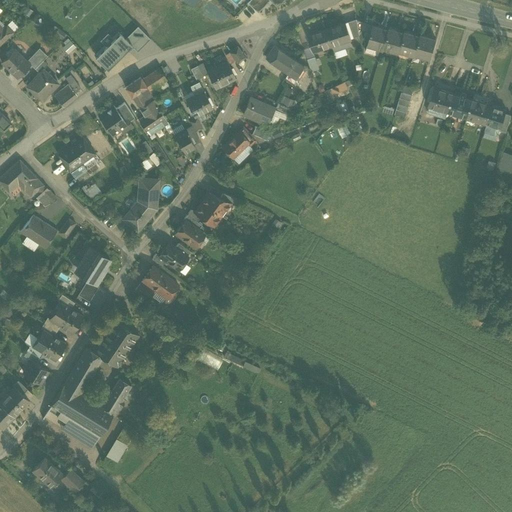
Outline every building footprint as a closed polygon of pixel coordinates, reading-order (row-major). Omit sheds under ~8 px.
[(269,0),(270,0),(277,7),(283,0),(248,0),(247,2),(258,12),(269,0)] [(32,10),(27,6),(23,12),(28,16),(32,10)] [(357,20),(349,23),(354,38),(359,36),(357,20)] [(12,21),(7,25),(13,31),(18,27),(12,21)] [(346,23),(327,29),(332,44),(351,39),(346,23)] [(0,43),(13,31),(7,25),(5,27),(4,28),(0,24),(0,43)] [(373,25),(367,44),(383,49),(383,47),(388,29),(373,25)] [(133,47),(137,51),(150,39),(137,26),(125,38),(132,45),(131,45),(133,47)] [(64,34),(57,28),(54,33),(61,38),(64,34)] [(389,28),(388,29),(383,47),(399,52),(399,51),(404,33),(389,28)] [(332,44),(327,29),(308,35),(312,46),(314,51),(332,44)] [(111,37),(113,38),(106,45),(105,44),(104,45),(104,44),(94,54),(96,56),(95,57),(107,69),(126,50),(128,52),(133,47),(131,45),(132,45),(125,38),(118,31),(111,37)] [(404,31),(404,33),(399,51),(414,55),(415,54),(419,36),(404,31)] [(113,38),(111,37),(107,33),(100,41),(104,44),(104,45),(105,44),(106,45),(113,38)] [(420,34),(419,36),(415,54),(430,58),(436,39),(420,34)] [(62,47),(68,54),(76,47),(70,40),(65,45),(62,47)] [(284,52),(274,45),(266,58),(276,65),(284,52)] [(245,57),(237,46),(229,52),(237,63),(245,57)] [(314,51),(312,46),(304,49),(311,71),(319,69),(314,51)] [(35,69),(42,60),(47,56),(39,48),(26,61),(30,64),(35,69)] [(14,49),(1,62),(18,78),(30,64),(26,61),(14,49)] [(303,65),(284,52),(276,65),(289,73),(296,78),(303,65)] [(39,73),(43,69),(47,64),(42,60),(35,69),(39,73)] [(227,61),(215,67),(224,83),(235,78),(227,61)] [(207,72),(207,71),(203,64),(197,66),(203,78),(209,75),(207,72)] [(305,69),(303,65),(296,78),(289,73),(286,78),(296,84),(305,69)] [(197,81),(203,78),(197,66),(191,69),(197,81)] [(224,83),(215,67),(207,71),(207,72),(209,75),(215,88),(224,83)] [(166,80),(159,68),(142,78),(151,93),(157,89),(156,86),(166,80)] [(344,71),(345,78),(357,76),(355,68),(344,71)] [(26,86),(42,101),(58,83),(43,69),(39,73),(26,86)] [(69,85),(75,93),(79,90),(69,76),(65,79),(69,84),(69,85)] [(131,97),(146,87),(140,77),(125,87),(131,97)] [(192,91),(194,95),(203,91),(199,83),(190,87),(192,91)] [(345,83),(327,91),(331,99),(336,97),(348,92),(345,83)] [(55,94),(64,106),(77,96),(75,93),(69,85),(55,94)] [(428,106),(447,112),(453,93),(439,89),(439,87),(434,85),(428,106)] [(164,118),(146,87),(131,97),(143,116),(138,119),(139,121),(139,122),(145,131),(164,118)] [(403,93),(411,95),(413,89),(405,87),(403,93)] [(186,100),(194,95),(192,91),(183,95),(186,100)] [(194,95),(203,112),(212,107),(204,91),(203,91),(194,95)] [(394,115),(405,118),(412,95),(411,95),(403,93),(401,92),(394,115)] [(453,93),(447,112),(466,118),(472,99),(465,97),(466,95),(461,93),(460,95),(453,93)] [(194,116),(203,112),(194,95),(186,100),(194,116)] [(275,109),(251,98),(244,114),(269,126),(276,110),(276,109),(275,109)] [(487,104),(472,99),(466,118),(476,121),(486,124),(492,105),(492,103),(487,101),(487,104)] [(124,102),(115,108),(126,123),(129,121),(134,117),(124,102)] [(278,103),(275,109),(276,109),(276,110),(287,115),(290,108),(278,103)] [(115,108),(113,105),(98,115),(112,135),(120,129),(127,124),(126,123),(115,108)] [(506,110),(492,105),(486,124),(500,128),(501,128),(505,113),(506,110)] [(1,113),(0,113),(0,126),(3,130),(11,123),(1,113)] [(511,115),(505,113),(501,128),(500,128),(499,131),(506,132),(511,115)] [(167,122),(164,118),(145,131),(149,135),(162,125),(167,122)] [(195,132),(202,128),(196,118),(190,121),(195,132)] [(476,121),(466,118),(464,124),(475,127),(476,121)] [(132,126),(129,121),(126,123),(127,124),(120,129),(123,133),(132,126)] [(171,129),(174,135),(184,129),(181,124),(171,129)] [(345,124),(338,128),(343,137),(350,132),(345,124)] [(270,132),(255,126),(252,134),(267,140),(270,132)] [(254,140),(243,127),(238,132),(222,147),(232,158),(248,143),(249,145),(254,140)] [(174,135),(184,153),(195,147),(185,129),(184,129),(174,135)] [(58,153),(70,171),(94,154),(82,136),(58,153)] [(498,177),(511,180),(511,154),(505,153),(498,177)] [(99,160),(94,154),(70,171),(75,177),(99,160)] [(145,170),(152,166),(146,158),(139,163),(145,170)] [(19,185),(31,198),(33,196),(43,185),(19,160),(0,176),(0,181),(6,189),(13,183),(17,187),(19,185)] [(123,217),(137,230),(156,207),(158,179),(140,178),(138,199),(123,217)] [(10,193),(17,187),(13,183),(6,189),(10,193)] [(100,191),(94,183),(86,188),(92,197),(100,191)] [(57,197),(43,185),(33,196),(43,205),(47,203),(57,197)] [(220,198),(208,192),(201,201),(221,215),(224,210),(229,208),(230,204),(230,203),(220,198)] [(222,192),(220,198),(230,203),(230,204),(234,204),(237,199),(222,192)] [(221,215),(201,201),(194,211),(200,216),(201,217),(201,218),(204,220),(205,220),(213,226),(221,215)] [(194,211),(191,209),(187,214),(196,221),(200,216),(194,211)] [(185,220),(198,230),(201,225),(196,221),(187,214),(183,219),(184,220),(185,220)] [(56,231),(33,215),(20,232),(44,248),(56,231)] [(68,219),(58,233),(64,237),(73,223),(68,219)] [(198,230),(185,220),(184,220),(175,233),(183,239),(184,240),(186,242),(187,242),(194,247),(204,234),(198,230)] [(165,260),(178,269),(187,256),(186,256),(174,247),(168,242),(159,255),(158,255),(165,260)] [(174,247),(186,256),(190,251),(178,242),(174,247)] [(108,268),(106,267),(111,259),(90,246),(74,271),(87,279),(97,285),(97,284),(108,268)] [(161,264),(165,260),(158,255),(159,255),(155,253),(152,258),(161,264)] [(177,284),(152,266),(142,279),(165,297),(165,298),(167,300),(173,294),(171,292),(177,284)] [(88,301),(99,285),(97,284),(97,285),(87,279),(78,294),(88,301)] [(134,291),(147,299),(153,291),(140,282),(134,291)] [(3,289),(0,292),(0,294),(6,300),(10,296),(3,289)] [(59,301),(70,308),(74,302),(61,293),(57,300),(59,301)] [(54,309),(77,324),(82,315),(70,308),(59,301),(54,309)] [(77,324),(54,309),(49,317),(49,318),(60,325),(71,332),(77,324)] [(56,330),(60,325),(49,318),(49,317),(47,317),(44,322),(56,330)] [(115,319),(107,330),(101,327),(88,348),(101,357),(117,367),(138,335),(115,319)] [(53,335),(56,330),(44,322),(40,327),(42,329),(42,328),(53,335)] [(37,337),(60,351),(65,343),(53,335),(42,328),(42,329),(37,337)] [(60,351),(37,337),(32,345),(42,352),(54,360),(60,351)] [(42,352),(32,345),(30,344),(27,350),(39,357),(42,352)] [(80,393),(101,357),(88,348),(86,346),(63,383),(80,393)] [(31,359),(36,363),(39,357),(27,350),(23,355),(31,360),(31,359)] [(219,366),(222,356),(202,350),(199,361),(219,366)] [(225,352),(223,359),(242,364),(244,357),(225,352)] [(23,373),(39,384),(48,370),(36,363),(31,359),(31,360),(23,373)] [(259,373),(261,368),(245,360),(242,365),(259,373)] [(119,378),(101,407),(113,414),(117,408),(127,392),(131,386),(119,378)] [(14,387),(22,394),(27,389),(18,380),(12,386),(14,387)] [(101,407),(80,393),(63,383),(51,405),(100,435),(113,414),(101,407)] [(0,401),(0,404),(13,416),(29,400),(22,394),(14,387),(0,401)] [(131,395),(127,392),(117,408),(120,410),(126,401),(127,401),(131,395)] [(0,427),(2,429),(13,416),(0,404),(0,427)] [(92,448),(100,435),(51,405),(47,410),(66,422),(61,429),(92,448)] [(136,431),(125,423),(116,439),(127,445),(136,431)] [(56,467),(45,456),(33,468),(45,479),(56,467)] [(64,473),(56,467),(45,479),(52,486),(64,473)] [(69,469),(60,478),(74,491),(83,482),(69,469)] [(92,486),(89,490),(94,494),(98,490),(92,486)]
